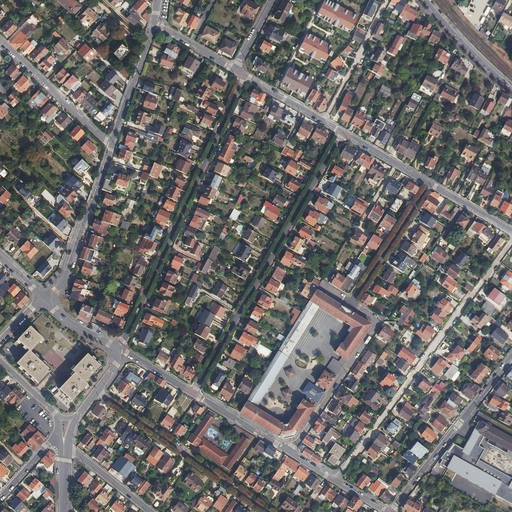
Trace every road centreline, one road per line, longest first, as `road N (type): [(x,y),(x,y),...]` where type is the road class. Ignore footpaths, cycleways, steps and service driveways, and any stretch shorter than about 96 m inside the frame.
road 1 (residential): [(244,76),(116,348)]
road 2 (unclassified): [(334,480),(511,239)]
road 3 (residential): [(193,393),(338,133)]
road 4 (residential): [(267,511),(97,390)]
road 5 (residential): [(510,358),(389,511)]
road 6 (residential): [(349,302),(378,320),(287,451)]
road 7 (residential): [(43,297),(69,268),(112,144)]
road 8 (residential): [(112,144),(0,40)]
road 9 (residential): [(427,184),(349,302)]
road 10 (unclassified): [(322,123),(386,0)]
road 11 (residential): [(112,144),(154,24)]
road 12 (residential): [(511,89),(426,0)]
